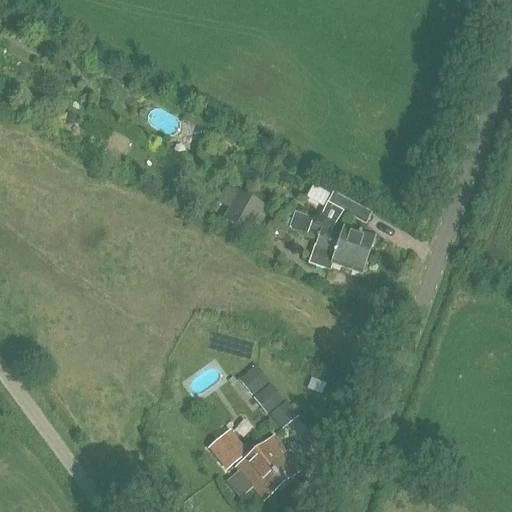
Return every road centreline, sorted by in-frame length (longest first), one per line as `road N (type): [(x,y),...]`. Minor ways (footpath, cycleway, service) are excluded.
road 1 (tertiary): [(351,511),(511,53)]
road 2 (unclassified): [(106,511),(0,367)]
